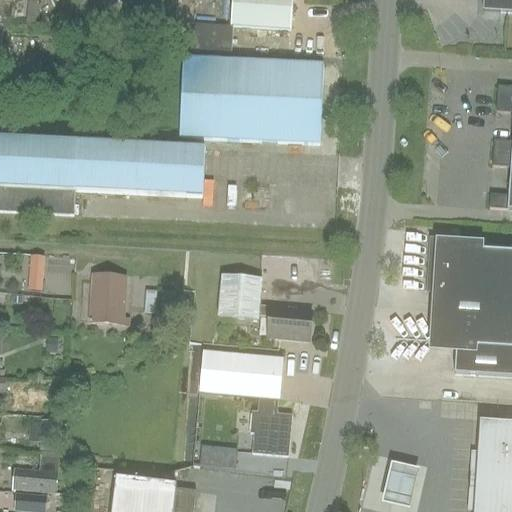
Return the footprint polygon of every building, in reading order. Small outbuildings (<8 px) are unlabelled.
[(293,0),(233,0),(231,28),(234,29),(291,33),(293,0)] [(511,0),(484,0),(484,13),(511,14),(511,0)] [(111,3),(106,14),(116,19),(121,8),(111,3)] [(0,9),(0,26),(10,27),(11,10),(0,9)] [(232,54),(234,29),(231,28),(194,26),(193,51),(232,54)] [(181,141),(320,147),(324,66),(184,59),(181,141)] [(511,89),(499,89),(498,101),(511,102),(511,89)] [(511,115),(511,102),(498,101),(497,115),(511,115)] [(0,214),(75,218),(76,193),(204,199),(206,150),(0,140),(0,214)] [(511,144),(495,143),(494,156),(511,157),(511,144)] [(511,170),(510,184),(511,184),(511,157),(494,156),(493,169),(511,170)] [(511,212),(511,184),(510,184),(509,198),(491,197),(490,211),(511,212)] [(511,379),(511,254),(460,251),(461,248),(436,246),(433,290),(441,291),(438,347),(457,348),(455,376),(511,379)] [(40,295),(43,259),(31,258),(28,294),(40,295)] [(127,326),(128,321),(123,321),(125,278),(91,276),(88,324),(127,326)] [(310,345),(313,314),(261,309),(263,282),(223,278),(219,320),(259,323),(260,319),(270,320),(268,341),(310,345)] [(155,315),(156,293),(146,292),(145,314),(155,315)] [(175,293),(162,292),(160,313),(173,314),(175,293)] [(279,402),(280,402),(284,362),(204,355),(201,395),(260,401),(258,414),(253,414),(251,436),(255,436),(253,456),(289,459),(293,418),(278,416),(279,402)] [(62,425),(59,425),(41,423),(39,446),(60,448),(61,444),(66,445),(68,427),(62,427),(62,425)] [(511,426),(481,424),(478,464),(511,466),(511,426)] [(14,472),(13,493),(57,496),(59,456),(42,455),(41,474),(14,472)] [(511,466),(478,464),(476,504),(511,506),(511,466)] [(419,472),(392,466),(382,505),(410,511),(419,472)] [(194,511),(197,493),(177,491),(177,487),(117,480),(112,511),(194,511)] [(45,511),(47,499),(25,497),(23,511),(45,511)]
